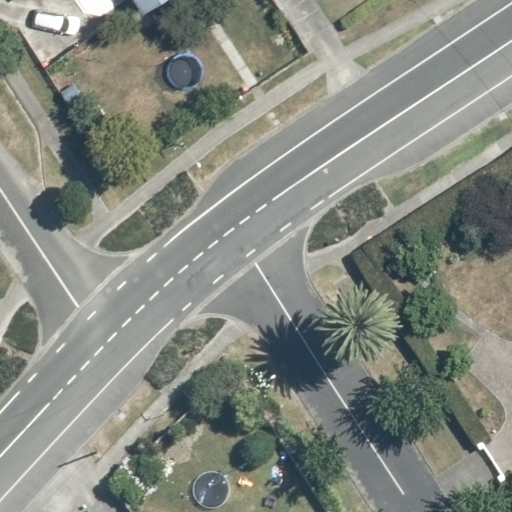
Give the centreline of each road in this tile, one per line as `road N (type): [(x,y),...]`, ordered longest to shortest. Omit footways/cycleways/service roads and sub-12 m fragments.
road 1 (tertiary): [(511,41),(229,229)]
road 2 (residential): [(412,511),(229,229)]
road 3 (residential): [(0,190),(102,348)]
road 4 (tertiary): [(229,229),(102,348)]
road 5 (tertiary): [(102,348),(0,459)]
